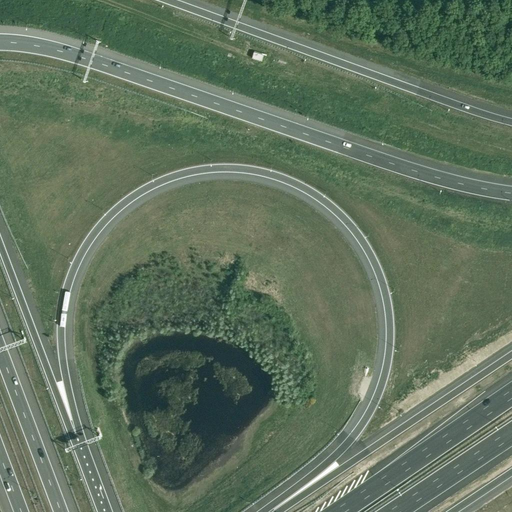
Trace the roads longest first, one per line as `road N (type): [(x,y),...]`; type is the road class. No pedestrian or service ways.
road 1 (motorway): [(71,434),(61,310),(71,273),(99,229),(130,199),(178,175),(233,168),(288,180),(349,224),(381,282),(389,326),(366,416),(269,511)]
road 2 (motorway): [(511,193),(420,173),(93,61),(0,42)]
road 3 (motorway): [(511,121),(166,0)]
road 4 (motorway): [(511,354),(278,511)]
road 5 (motorway): [(511,393),(337,511)]
road 6 (motorway): [(71,434),(0,241)]
road 7 (motorway): [(60,511),(0,351)]
road 8 (motorway): [(394,511),(511,433)]
